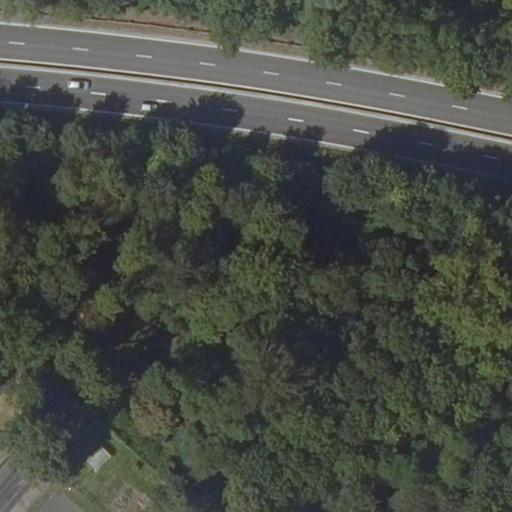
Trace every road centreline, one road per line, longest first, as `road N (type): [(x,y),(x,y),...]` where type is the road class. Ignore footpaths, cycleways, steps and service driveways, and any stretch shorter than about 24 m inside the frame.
road 1 (trunk): [(0,83),(377,132),(511,160)]
road 2 (trunk): [(511,116),(139,54),(0,42)]
